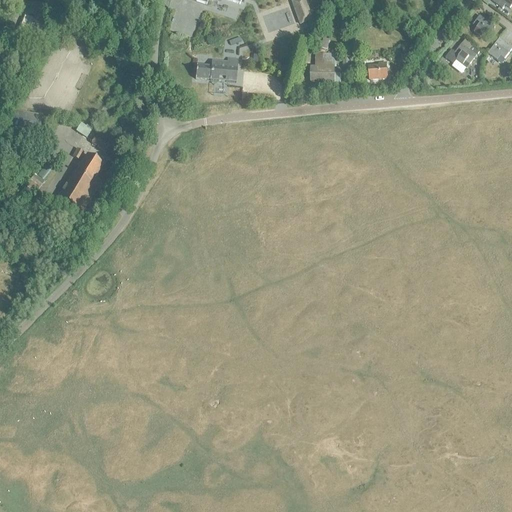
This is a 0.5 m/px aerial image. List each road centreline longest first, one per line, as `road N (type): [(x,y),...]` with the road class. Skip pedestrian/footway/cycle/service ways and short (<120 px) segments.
road 1 (unclassified): [(162,130),(511,93)]
road 2 (unclassified): [(0,351),(112,236),(162,130)]
road 3 (unclassified): [(162,130),(153,86),(163,0)]
